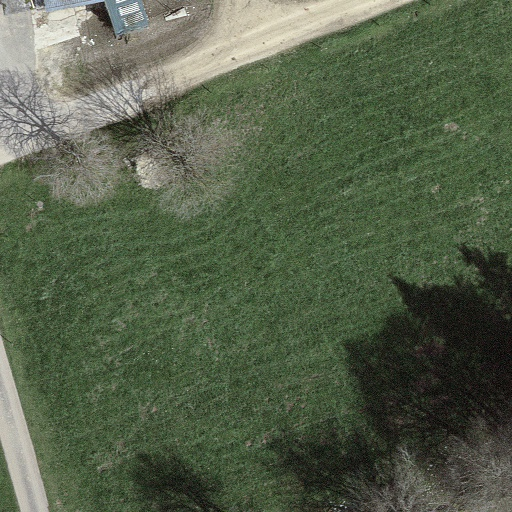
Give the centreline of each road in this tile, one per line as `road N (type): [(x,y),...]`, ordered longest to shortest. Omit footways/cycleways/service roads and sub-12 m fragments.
road 1 (track): [(0,147),(339,0)]
road 2 (unclassified): [(0,371),(37,511)]
